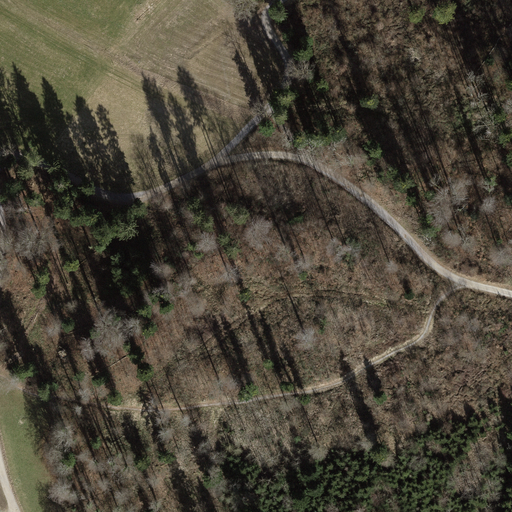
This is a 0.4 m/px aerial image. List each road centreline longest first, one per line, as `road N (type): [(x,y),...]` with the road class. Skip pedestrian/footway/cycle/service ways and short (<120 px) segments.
road 1 (track): [(208,167),(256,154),(308,161),(464,282)]
road 2 (track): [(0,155),(42,159),(124,198),(208,167)]
road 3 (track): [(280,0),(264,19),(288,58),(287,84),(208,167)]
